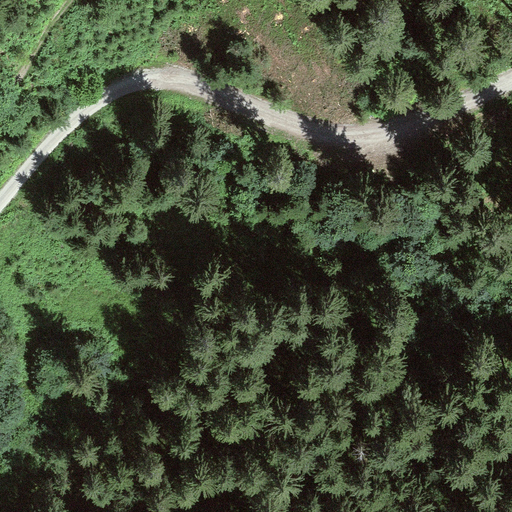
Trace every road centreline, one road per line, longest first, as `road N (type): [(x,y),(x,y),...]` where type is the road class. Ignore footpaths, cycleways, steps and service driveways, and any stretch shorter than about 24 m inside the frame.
road 1 (track): [(0,206),(79,116),(147,76),(181,81),(289,128),(349,141),(388,136),(511,81)]
road 2 (track): [(0,121),(80,0)]
